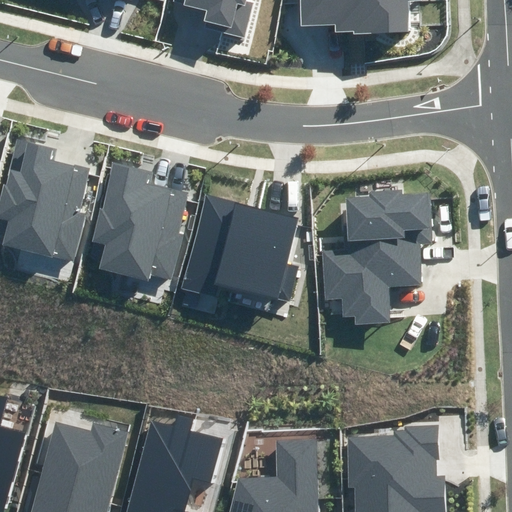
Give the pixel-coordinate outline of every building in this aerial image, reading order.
[(205,27),(245,37),(253,2),(246,1),(245,0),(174,0),(175,2),(209,10),(205,27)] [(355,35),(409,32),(407,0),(300,0),(301,25),(336,23),(337,31),(355,30),(355,35)] [(2,245),(76,263),(88,216),(80,214),(91,169),(57,160),(60,149),(16,138),(0,203),(0,219),(8,221),(2,245)] [(151,274),(173,279),(185,233),(178,232),(187,194),(149,184),(152,173),(113,163),(101,209),(97,208),(89,240),(104,244),(98,267),(149,280),(151,274)] [(357,324),(391,322),(389,288),(423,286),(421,245),(432,244),(430,193),(403,195),(403,189),(368,191),(368,196),(345,198),(347,253),(321,254),(324,301),(342,300),(343,316),(356,315),(357,324)] [(220,285),(288,302),(298,265),(288,263),(299,219),(206,196),(183,290),(217,298),(220,285)] [(0,511),(3,511),(26,434),(0,427),(8,398),(0,395),(0,511)] [(150,420),(125,511),(190,511),(185,511),(194,476),(213,481),(223,440),(189,432),(193,418),(179,415),(176,427),(150,420)] [(43,464),(32,511),(108,511),(127,431),(92,423),(91,430),(55,422),(51,436),(44,434),(37,463),(43,464)] [(448,511),(447,475),(438,476),(437,461),(439,460),(438,425),(405,426),(405,430),(394,431),(394,438),(346,439),(348,488),(354,488),(354,511),(448,511)] [(278,477),(239,478),(230,511),(319,511),(317,440),(277,441),(278,477)]
